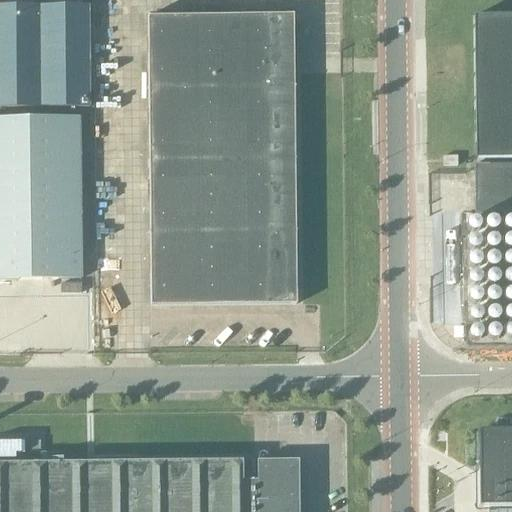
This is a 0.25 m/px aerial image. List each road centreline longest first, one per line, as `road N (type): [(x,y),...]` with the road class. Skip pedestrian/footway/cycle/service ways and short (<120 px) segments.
road 1 (unclassified): [(0,370),(399,378)]
road 2 (tertiary): [(399,378),(395,0)]
road 3 (tertiary): [(401,511),(399,378)]
